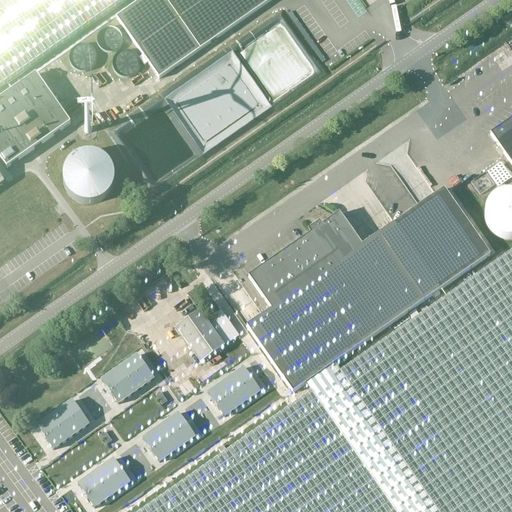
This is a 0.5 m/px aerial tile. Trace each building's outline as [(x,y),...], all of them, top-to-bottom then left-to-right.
[(0,0),(0,88),(125,0),(143,0),(116,19),(159,80),(273,0),(0,0)] [(35,75),(0,99),(0,159),(6,169),(70,124),(35,75)] [(511,120),(490,136),(511,166),(511,120)] [(92,205),(95,205),(97,204),(99,203),(100,203),(102,202),(105,200),(107,198),(108,197),(109,196),(110,194),(112,191),(113,188),(113,187),(114,185),(114,182),(114,180),(114,178),(114,176),(114,174),(113,172),(113,170),(112,168),(111,167),(109,164),(107,162),(105,160),(104,159),(102,158),(101,157),(99,156),(97,156),(95,155),(94,155),(91,154),(90,154),(86,154),(83,155),(80,156),(78,156),(76,157),(75,158),(73,159),(72,160),(70,162),(68,165),(66,167),(65,169),(65,170),(64,173),(63,177),(63,178),(63,180),(63,184),(64,186),(64,189),(66,192),(67,194),(69,196),(71,199),(73,200),(76,202),(78,203),(81,204),(83,205),(87,206),(90,206),(92,205)] [(413,174),(408,176),(418,194),(423,191),(413,174)] [(511,511),(511,252),(496,264),(340,373),(335,365),(432,297),(434,299),(440,295),(439,293),(441,291),(490,257),(444,190),(395,225),(362,248),(339,215),(338,215),(322,227),(319,223),(308,232),(310,235),(272,262),(248,278),(271,311),(263,316),(263,317),(247,328),(246,328),(272,364),(290,390),(293,394),(306,385),(312,393),(305,398),(289,409),(272,421),(141,511),(511,511)] [(501,194),(499,195),(496,197),(493,198),(492,200),(491,201),(490,201),(489,203),(488,204),(487,206),(486,208),(485,211),(485,213),(485,215),(484,218),(485,221),(485,224),(487,227),(487,228),(488,230),(490,232),(491,234),(492,234),(495,236),(496,237),(498,238),(501,239),(504,240),(506,240),(508,240),(511,239),(511,193),(511,194),(508,193),(504,194),(501,194)] [(353,214),(349,217),(362,234),(366,231),(353,214)] [(177,329),(202,364),(225,348),(200,312),(177,329)] [(137,357),(102,382),(119,406),(154,381),(137,357)] [(260,394),(244,370),(208,395),(224,419),(260,394)] [(72,402),(37,427),(54,451),(89,426),(72,402)] [(159,464),(195,439),(179,415),(143,440),(159,464)] [(94,509),(130,485),(113,460),(78,485),(94,509)]
